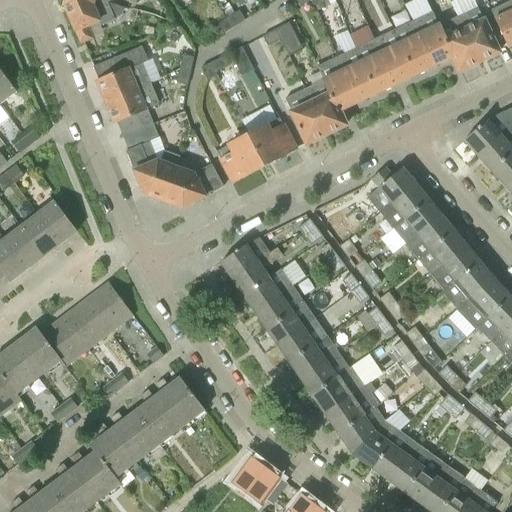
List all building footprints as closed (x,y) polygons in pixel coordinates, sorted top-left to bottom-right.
[(115,6),(95,0),(67,0),(66,6),(81,44),(92,39),(87,27),(99,22),(101,27),(116,21),(115,19),(125,8),(115,6)] [(328,0),(312,0),(318,12),(319,11),(331,6),(328,0)] [(414,16),(434,10),(431,0),(411,0),(410,0),(414,16)] [(490,33),(500,53),(511,46),(511,12),(507,2),(490,10),(499,29),(490,33)] [(458,18),(479,62),(500,53),(490,33),(485,22),(478,25),(472,11),(458,18)] [(240,12),(228,19),(233,28),(245,21),(240,12)] [(454,57),(440,27),(433,13),(415,22),(436,65),(454,57)] [(440,27),(454,57),(460,71),(479,62),(458,18),(440,27)] [(233,28),(228,19),(216,26),(221,36),(233,28)] [(436,65),(415,22),(396,31),(417,75),(436,65)] [(276,31),(281,40),(289,56),(302,49),(289,24),(276,31)] [(179,42),(181,36),(170,31),(167,36),(179,42)] [(281,40),(276,31),(263,37),(268,47),(281,40)] [(417,75),(396,31),(377,41),(397,84),(417,75)] [(397,84),(377,41),(357,50),(378,93),(397,84)] [(243,77),(255,71),(242,48),(231,55),(243,77)] [(378,93),(357,50),(339,59),(359,102),(378,93)] [(183,56),(180,70),(191,72),(194,58),(183,56)] [(224,58),(211,64),(216,74),(229,67),(224,58)] [(359,102),(339,59),(319,69),(324,80),(325,80),(340,111),(359,102)] [(108,102),(151,84),(143,63),(99,81),(100,82),(97,84),(102,94),(104,93),(108,102)] [(218,77),(216,74),(211,64),(201,69),(208,82),(218,77)] [(0,69),(0,104),(17,92),(0,69)] [(191,72),(180,70),(177,84),(188,86),(191,72)] [(325,80),(324,80),(306,90),(328,134),(346,125),(340,111),(325,80)] [(151,84),(108,102),(111,110),(109,111),(113,121),(116,120),(123,137),(142,130),(135,114),(160,104),(151,84)] [(287,132),(296,150),(328,134),(306,90),(285,100),(298,126),(287,132)] [(464,141),(478,157),(511,126),(511,108),(487,121),(464,141)] [(249,136),(264,166),(296,150),(287,132),(281,120),(249,136)] [(154,124),(142,130),(123,137),(129,151),(127,152),(144,194),(163,201),(176,168),(180,157),(164,151),(160,161),(158,161),(151,142),(160,138),(154,124)] [(511,126),(478,157),(492,172),(511,153),(511,126)] [(22,135),(30,146),(40,138),(32,128),(22,135)] [(30,146),(22,135),(12,143),(20,154),(30,146)] [(264,166),(249,136),(217,152),(231,182),(264,166)] [(511,153),(492,172),(505,187),(511,180),(511,153)] [(176,168),(163,201),(184,209),(209,196),(208,195),(223,187),(206,155),(194,162),(198,170),(192,174),(176,168)] [(16,166),(6,173),(14,184),(24,176),(16,166)] [(368,198),(381,214),(416,185),(403,169),(392,177),(385,169),(372,180),(379,189),(368,198)] [(14,184),(6,173),(0,178),(0,186),(4,192),(14,184)] [(416,185),(381,214),(394,229),(429,200),(416,185)] [(429,200),(394,229),(407,245),(441,215),(429,200)] [(37,214),(60,245),(77,232),(54,201),(37,214)] [(20,227),(43,257),(60,245),(37,214),(20,227)] [(441,215),(407,245),(419,260),(454,231),(441,215)] [(299,228),(305,237),(317,229),(310,220),(299,228)] [(4,239),(27,270),(43,257),(20,227),(4,239)] [(317,229),(305,237),(312,246),(323,237),(317,229)] [(454,231),(419,260),(432,276),(467,247),(454,231)] [(349,241),(352,245),(359,240),(356,235),(349,241)] [(0,242),(0,267),(6,276),(5,276),(10,283),(27,270),(4,239),(0,242)] [(233,280),(271,254),(260,239),(247,245),(221,263),(233,280)] [(349,258),(358,252),(349,241),(341,247),(349,258)] [(320,251),(328,263),(337,256),(329,245),(320,251)] [(467,247),(432,276),(444,291),(442,293),(480,262),(467,247)] [(278,249),(271,254),(233,280),(244,296),(270,280),(264,271),(284,258),(278,249)] [(337,256),(328,263),(337,274),(346,267),(337,256)] [(367,264),(371,269),(379,263),(375,258),(367,264)] [(356,267),(364,279),(373,272),(365,261),(356,267)] [(480,262),(442,293),(459,312),(495,280),(480,262)] [(270,280),(244,296),(256,313),(294,288),(282,271),(270,280)] [(373,272),(364,279),(373,290),(382,283),(373,272)] [(351,293),(360,286),(351,275),(343,281),(351,293)] [(495,280),(459,312),(474,329),(477,327),(510,295),(495,280)] [(109,283),(85,301),(110,334),(134,316),(109,283)] [(369,298),(360,286),(351,293),(360,305),(369,298)] [(294,288),(256,313),(267,329),(304,303),(294,288)] [(380,300),(389,311),(397,304),(389,293),(380,300)] [(511,297),(510,295),(477,327),(492,343),(511,323),(511,297)] [(110,334),(85,301),(63,317),(88,351),(110,334)] [(304,303),(267,329),(279,347),(317,321),(304,303)] [(397,304),(389,311),(397,322),(406,316),(397,304)] [(368,315),(377,326),(385,319),(377,308),(368,315)] [(289,362),(315,345),(310,337),(329,323),(324,316),(317,321),(279,347),(289,362)] [(88,351),(63,317),(42,334),(62,361),(60,362),(65,368),(88,351)] [(385,319),(377,326),(385,337),(394,331),(385,319)] [(511,323),(492,343),(506,357),(511,351),(511,323)] [(62,361),(42,334),(37,328),(14,345),(39,378),(60,362),(62,361)] [(407,335),(415,346),(424,339),(415,328),(407,335)] [(315,345),(289,362),(301,379),(338,353),(327,336),(315,345)] [(424,339),(415,346),(424,357),(432,350),(424,339)] [(394,348),(402,360),(411,353),(402,342),(394,348)] [(39,378),(14,345),(0,355),(0,374),(16,395),(17,394),(39,378)] [(153,364),(164,356),(157,348),(147,356),(153,364)] [(338,353),(301,379),(312,395),(350,370),(338,353)] [(411,353),(402,360),(410,371),(419,364),(411,353)] [(439,374),(449,384),(457,376),(447,367),(439,374)] [(353,368),(350,370),(312,395),(325,414),(366,388),(353,368)] [(417,378),(426,387),(434,380),(425,371),(417,378)] [(16,395),(0,374),(0,417),(22,401),(17,394),(16,395)] [(122,374),(112,382),(119,390),(129,383),(122,374)] [(457,376),(449,384),(459,394),(467,386),(457,376)] [(161,392),(157,395),(182,428),(205,411),(180,378),(169,386),(163,379),(156,385),(161,392)] [(434,380),(426,387),(435,397),(443,389),(434,380)] [(119,390),(112,382),(102,389),(109,398),(119,390)] [(366,388),(325,414),(339,434),(377,408),(379,407),(366,388)] [(182,428),(157,395),(153,398),(148,391),(141,397),(146,404),(135,412),(160,444),(182,428)] [(469,402),(479,411),(486,402),(476,393),(469,402)] [(441,404),(450,411),(457,402),(448,395),(441,404)] [(71,400),(61,407),(67,416),(77,408),(71,400)] [(457,402),(450,411),(458,418),(465,409),(457,402)] [(486,402),(479,411),(490,420),(497,411),(486,402)] [(67,416),(61,407),(51,415),(57,424),(67,416)] [(377,408),(339,434),(353,455),(386,422),(377,408)] [(160,444),(135,412),(124,420),(119,413),(111,419),(116,426),(113,428),(138,461),(160,444)] [(464,423),(475,432),(482,424),(471,415),(464,423)] [(386,422),(353,455),(374,469),(401,432),(386,422)] [(138,461),(113,428),(109,431),(104,424),(96,430),(101,437),(90,446),(95,452),(97,451),(116,477),(138,461)] [(482,424),(475,432),(486,441),(493,433),(482,424)] [(401,432),(374,469),(389,480),(415,442),(401,432)] [(502,454),(509,446),(498,437),(491,445),(502,454)] [(32,442),(22,450),(29,459),(39,451),(32,442)] [(405,492),(431,454),(415,442),(389,480),(405,492)] [(29,459),(22,450),(12,457),(19,466),(29,459)] [(97,451),(95,452),(84,460),(79,453),(71,459),(77,466),(73,469),(98,502),(121,484),(116,477),(97,451)] [(421,503),(448,466),(431,454),(405,492),(421,503)] [(247,494),(266,468),(251,457),(231,483),(247,494)] [(84,511),(98,502),(73,469),(69,472),(64,464),(56,470),(62,477),(50,486),(70,511),(84,511)] [(433,511),(440,511),(465,479),(448,466),(421,503),(433,511)] [(266,468),(247,494),(261,505),(265,499),(270,493),(281,479),(280,479),(266,468)] [(288,484),(281,479),(270,493),(277,499),(288,484)] [(465,479),(440,511),(465,511),(481,490),(465,479)] [(70,511),(50,486),(39,494),(34,487),(26,493),(31,500),(28,503),(35,511),(70,511)] [(481,490),(465,511),(491,511),(498,502),(481,490)] [(277,499),(270,493),(265,499),(273,505),(277,499)] [(293,511),(323,511),(302,495),(291,509),(293,511)] [(35,511),(28,503),(24,505),(19,498),(11,504),(17,511),(15,511),(35,511)]
